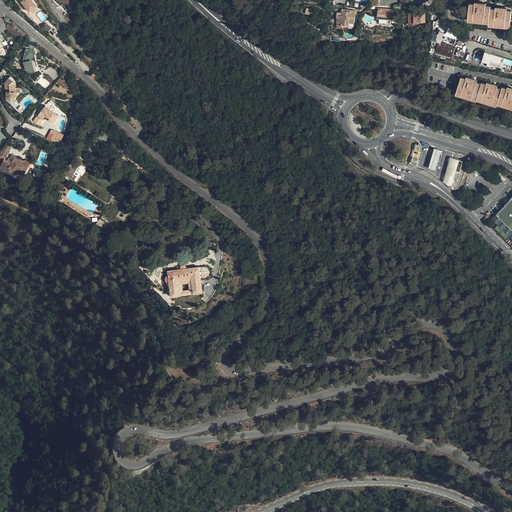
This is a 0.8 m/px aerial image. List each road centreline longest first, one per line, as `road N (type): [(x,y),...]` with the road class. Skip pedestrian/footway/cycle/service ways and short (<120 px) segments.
road 1 (tertiary): [(0,4),(260,242),(267,305),(230,354),(229,370),(372,354),(426,326),(450,332),(456,347),(450,371),(440,376),(385,377),(188,434),(131,430),(119,436),(117,456),(143,463),(189,441),(365,430),(463,461),(511,489)]
road 2 (track): [(229,370),(189,378),(165,360),(135,294),(46,218),(0,194)]
road 3 (secondary): [(487,511),(423,485),(356,479),(256,511)]
road 4 (primary): [(354,100),(336,97),(212,16)]
road 5 (primary): [(212,16),(343,115)]
road 6 (primary): [(384,136),(403,133),(511,168)]
road 7 (primary): [(511,160),(390,118)]
road 8 (unknown): [(433,1),(310,2)]
